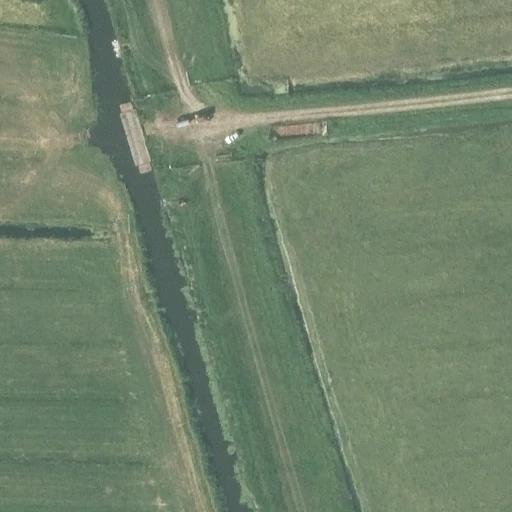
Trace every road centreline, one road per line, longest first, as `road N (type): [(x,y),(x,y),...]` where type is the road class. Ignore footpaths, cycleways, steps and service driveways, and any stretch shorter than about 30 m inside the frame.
road 1 (track): [(511,93),(157,128)]
road 2 (track): [(231,265),(199,124),(180,87),(158,0)]
